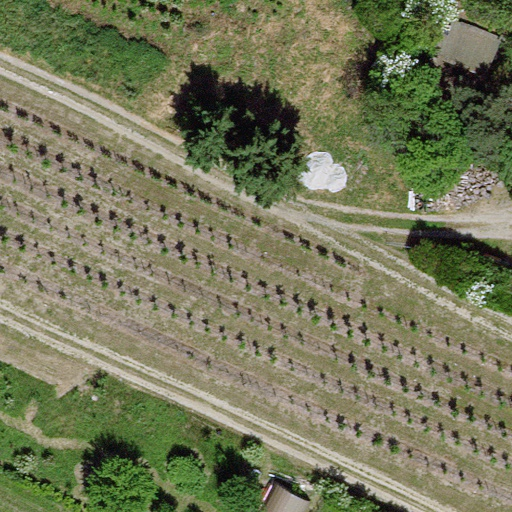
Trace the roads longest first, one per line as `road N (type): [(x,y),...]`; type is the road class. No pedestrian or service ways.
road 1 (track): [(0,54),(67,82),(256,192),(373,221),(467,223),(511,214)]
road 2 (track): [(430,511),(0,311)]
